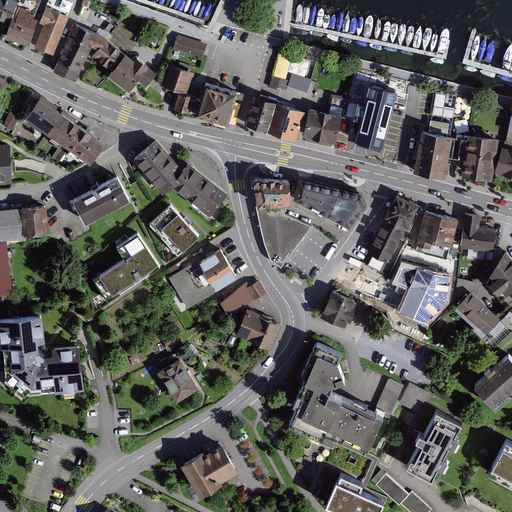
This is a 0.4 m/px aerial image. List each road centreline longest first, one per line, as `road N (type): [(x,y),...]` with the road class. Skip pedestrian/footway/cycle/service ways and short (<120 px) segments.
road 1 (tertiary): [(234,145),(250,241),(292,312)]
road 2 (residential): [(292,312),(353,240),(388,176)]
road 3 (residential): [(141,120),(126,142),(56,184),(0,196)]
road 4 (unknown): [(287,23),(364,26),(450,46)]
road 5 (primary): [(234,145),(388,176)]
road 6 (primary): [(0,57),(141,120)]
road 7 (tertiary): [(243,393),(120,469)]
road 8 (residential): [(243,393),(323,511)]
road 9 (residential): [(120,469),(98,451),(0,416)]
road 10 (primary): [(388,176),(511,209)]
